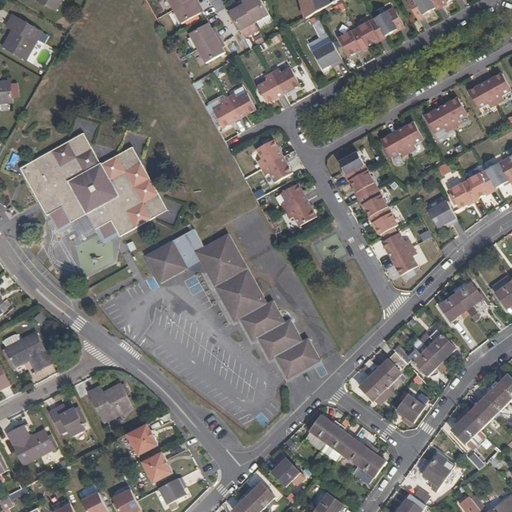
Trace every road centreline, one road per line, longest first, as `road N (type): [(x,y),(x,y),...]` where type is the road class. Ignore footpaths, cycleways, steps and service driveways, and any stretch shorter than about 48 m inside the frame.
road 1 (residential): [(287,116),(493,0)]
road 2 (residential): [(311,159),(511,48)]
road 3 (residential): [(400,318),(311,159)]
road 4 (residential): [(116,351),(242,474)]
road 5 (residential): [(0,246),(29,284),(116,351)]
road 6 (residential): [(413,453),(467,381),(511,343)]
road 7 (residential): [(400,318),(467,250),(511,223)]
road 8 (residential): [(0,417),(116,351)]
road 9 (residential): [(242,474),(328,389)]
